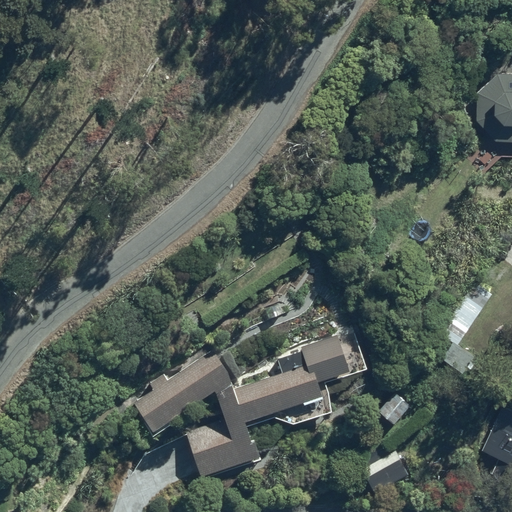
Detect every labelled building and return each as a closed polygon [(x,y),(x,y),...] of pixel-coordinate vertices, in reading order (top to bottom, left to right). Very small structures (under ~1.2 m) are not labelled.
[(511,66),(497,67),(477,86),(475,113),(495,132),(511,132),(511,66)] [(152,382),(134,393),(153,419),(213,379),(226,414),(186,429),(200,467),(260,446),(254,430),(251,432),(243,412),(321,381),(317,371),(347,359),(336,330),(277,351),(282,363),(234,381),(233,380),(233,378),(233,377),(232,376),(232,375),(232,374),(231,372),(231,371),(231,370),(230,369),(230,368),(229,366),(229,365),(228,364),(228,363),(227,362),(226,361),(226,359),(225,358),(224,357),(224,356),(223,355),(222,354),(222,353),(221,352),(220,351),(219,350),(219,349),(218,348),(217,347),(216,346),(215,345),(214,344),(213,343),(212,342),(193,357),(191,354),(166,372),(163,369),(149,378),(152,382)] [(477,352),(452,336),(440,352),(464,369),(477,352)] [(393,417),(410,397),(394,385),(378,404),(393,417)] [(511,408),(501,403),(480,446),(511,458),(511,474),(510,479),(511,479),(511,408)] [(372,485),(408,465),(398,446),(362,466),(372,485)]
